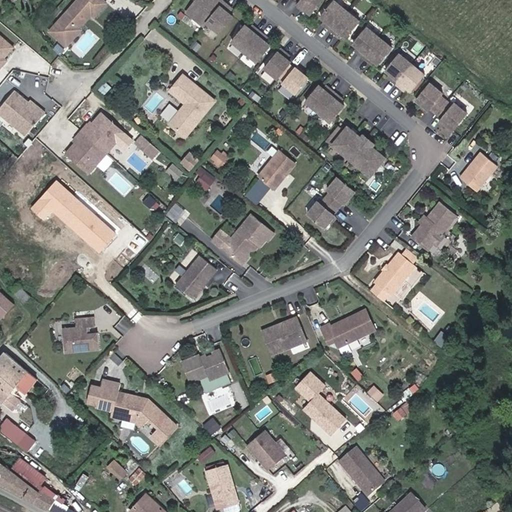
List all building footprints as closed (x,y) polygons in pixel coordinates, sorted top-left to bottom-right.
[(75,0),(78,2),(75,5),(71,2),(48,29),(59,38),(73,22),(76,25),(84,15),(83,14),(88,9),(92,13),(103,0),(75,0)] [(223,9),(221,7),(224,3),(220,0),(196,0),(186,13),(204,28),(207,24),(219,34),(233,17),(223,9)] [(324,0),(298,0),(302,3),(300,4),(301,5),(306,9),(313,15),(324,0)] [(348,38),(361,21),(336,1),(323,17),(327,21),(329,23),(327,26),(338,36),(341,32),(343,34),(348,38)] [(76,25),(73,22),(59,38),(64,43),(78,27),(76,25)] [(257,63),(270,46),(266,42),(264,41),(266,37),(254,28),(252,31),(250,29),(245,26),(232,43),(257,63)] [(380,64),(394,48),(369,27),(355,44),(360,48),(362,49),(359,53),(371,62),(373,59),(376,61),(380,64)] [(12,44),(0,33),(0,62),(0,63),(0,62),(0,57),(2,54),(12,44)] [(298,70),(296,68),(294,70),(288,66),(290,63),(286,60),(284,58),(287,54),(281,49),(265,69),(277,79),(279,77),(284,82),(283,84),(295,94),(308,78),(298,70)] [(426,74),(401,54),(388,71),(392,74),(394,76),(392,79),(404,89),(406,86),(408,88),(413,91),(426,74)] [(187,139),(215,103),(183,78),(171,94),(186,107),(170,127),(187,139)] [(454,106),(442,96),(444,93),(432,83),(418,100),(424,106),(429,110),(430,111),(432,109),(443,118),(442,120),(443,121),(449,126),(454,130),(468,113),(456,103),(454,106)] [(340,102),(338,100),(340,97),(328,88),(326,91),(324,89),(319,86),(306,102),(331,123),(344,106),(340,102)] [(27,99),(13,87),(0,102),(0,112),(25,132),(44,109),(37,104),(35,106),(27,99)] [(37,104),(29,97),(27,99),(35,106),(37,104)] [(169,119),(178,108),(170,102),(161,114),(169,119)] [(90,125),(84,132),(109,155),(127,134),(104,114),(93,127),(90,125)] [(387,157),(373,146),(361,137),(347,126),(332,145),(370,175),(371,176),(387,157)] [(109,155),(84,132),(78,140),(80,142),(69,155),(92,175),(109,155)] [(375,143),(363,134),(361,137),(373,146),(375,143)] [(162,151),(145,136),(138,144),(155,159),(162,151)] [(212,160),(225,166),(230,153),(217,147),(212,160)] [(479,190),(499,164),(483,151),(462,177),(479,190)] [(276,192),(296,165),(280,153),(259,179),(274,191),(276,192)] [(183,163),(193,168),(197,161),(187,156),(183,163)] [(390,168),(393,164),(388,160),(385,163),(390,168)] [(185,173),(175,165),(169,172),(179,180),(185,173)] [(205,166),(194,179),(207,189),(217,176),(205,166)] [(335,214),(344,203),(346,204),(347,203),(351,198),(356,191),(339,178),(329,190),(332,193),(322,204),(320,202),(310,215),(327,229),(332,223),(337,217),(337,216),(335,214)] [(152,209),(158,202),(152,197),(146,204),(152,209)] [(180,225),(191,212),(178,200),(167,213),(180,225)] [(444,233),(459,215),(442,202),(415,236),(431,249),(437,243),(440,245),(447,235),(444,233)] [(262,249),(269,241),(271,242),(276,236),(257,221),(257,220),(256,220),(255,220),(255,219),(254,219),(254,218),(253,218),(234,242),(234,244),(227,254),(242,266),(254,251),(254,248),(256,244),(262,249)] [(227,254),(234,244),(234,242),(231,240),(223,250),(227,254)] [(246,269),(262,249),(256,244),(254,248),(254,251),(242,266),(246,269)] [(394,296),(419,266),(402,252),(377,283),(394,296)] [(204,292),(220,273),(203,259),(179,289),(196,303),(204,292)] [(31,292),(17,282),(11,289),(24,300),(31,292)] [(0,321),(13,307),(0,295),(0,321)] [(327,323),(320,326),(328,342),(334,339),(337,346),(374,328),(364,308),(328,325),(327,323)] [(103,348),(102,332),(94,333),(91,333),(91,326),(94,325),(99,325),(99,317),(80,318),(80,326),(62,327),(63,351),(103,348)] [(272,354),(307,341),(298,317),(263,331),(272,354)] [(434,333),(427,329),(423,337),(429,341),(434,333)] [(200,354),(182,362),(190,382),(208,375),(210,379),(229,371),(220,348),(213,351),(214,354),(201,359),(200,354)] [(32,372),(4,350),(0,355),(0,396),(11,406),(13,404),(18,397),(10,390),(15,383),(21,387),(32,372)] [(326,385),(310,370),(294,387),(310,401),(303,409),(331,435),(346,418),(318,393),(326,385)] [(277,381),(274,374),(266,377),(269,385),(277,381)] [(176,421),(147,394),(144,398),(137,396),(138,392),(127,390),(125,397),(115,395),(117,388),(119,379),(101,375),(99,385),(95,402),(113,406),(111,411),(135,417),(141,422),(148,414),(158,423),(150,431),(159,439),(176,421)] [(95,402),(99,385),(91,383),(87,400),(95,402)] [(381,394),(374,386),(368,392),(376,399),(381,394)] [(125,397),(127,390),(117,388),(115,395),(125,397)] [(18,407),(22,401),(18,397),(13,404),(18,407)] [(401,407),(394,413),(400,419),(406,414),(401,407)] [(24,429),(5,414),(0,420),(0,427),(16,440),(24,429)] [(219,429),(212,419),(205,424),(213,434),(219,429)] [(26,448),(34,437),(24,429),(16,440),(26,448)] [(285,453),(264,429),(245,445),(266,470),(285,453)] [(291,447),(284,438),(278,443),(286,452),(291,447)] [(206,460),(217,451),(212,445),(201,454),(206,460)] [(385,480),(356,445),(338,460),(353,478),(355,476),(369,493),(385,480)] [(46,472),(20,454),(11,467),(34,483),(37,485),(46,472)] [(121,478),(129,471),(115,457),(108,465),(121,478)] [(0,459),(0,480),(3,482),(49,506),(57,495),(42,485),(40,487),(37,485),(34,483),(11,467),(5,463),(0,459)] [(239,500),(228,463),(204,469),(215,508),(239,500)] [(369,493),(355,476),(353,478),(367,495),(369,493)] [(166,511),(149,494),(136,507),(141,511),(166,511)] [(354,501),(362,510),(370,503),(362,494),(354,501)] [(67,502),(57,495),(49,506),(59,511),(67,502)] [(427,511),(428,511),(421,504),(414,496),(396,511),(427,511)]
